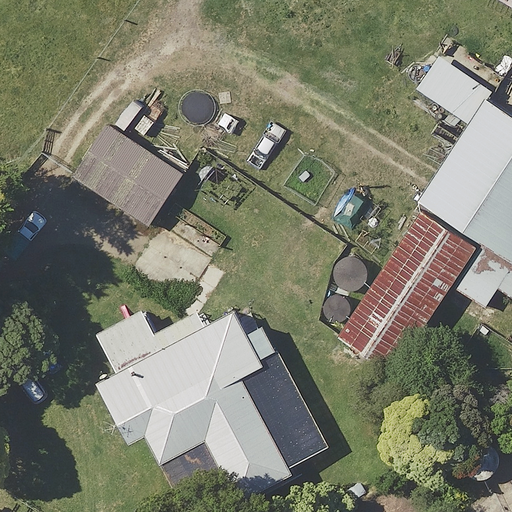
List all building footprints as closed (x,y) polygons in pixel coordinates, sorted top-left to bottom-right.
[(441,56),(414,94),(464,128),(415,200),(418,202),(327,337),(390,379),(450,290),(483,313),(497,292),(510,300),(511,297),(511,113),(488,97),(492,91),(441,56)] [(179,174),(109,130),(76,181),(146,225),(179,174)] [(217,241),(166,210),(123,280),(174,311),(217,241)] [(252,338),(237,310),(202,330),(193,315),(155,336),(140,310),(93,336),(114,374),(94,385),(127,445),(143,436),(159,464),(173,457),(192,491),(221,474),(236,501),(328,450),(262,332),(252,338)] [(511,397),(496,407),(511,434),(511,397)]
